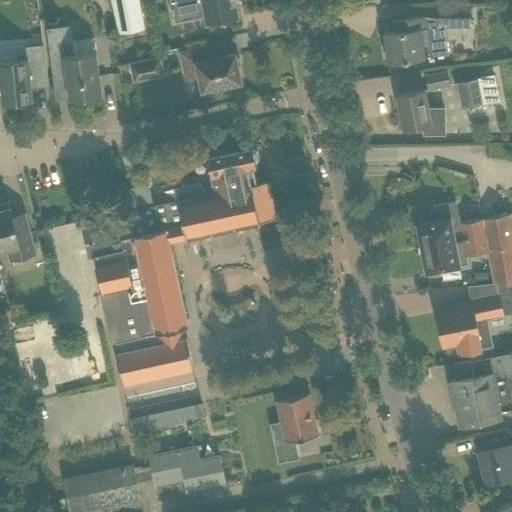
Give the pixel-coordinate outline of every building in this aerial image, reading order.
[(139,0),(111,0),(117,33),(144,28),(139,0)] [(172,0),(176,20),(203,15),(205,25),(219,22),(238,18),(234,0),(172,0)] [(437,26),(469,26),(470,5),(438,4),(437,26)] [(393,30),(385,31),(389,62),(409,59),(425,57),(449,54),(447,37),(429,39),(426,15),(411,17),(391,20),(393,30)] [(46,28),(50,57),(53,77),(67,75),(70,99),(74,99),(75,103),(89,101),(88,97),(101,95),(96,51),(73,54),(70,25),(46,28)] [(0,60),(0,79),(0,83),(2,103),(6,103),(7,105),(18,104),(18,101),(32,100),(31,88),(49,86),(43,44),(25,46),(15,58),(0,60)] [(180,52),(184,70),(197,67),(202,90),(205,90),(208,93),(212,94),(216,94),(220,93),(223,89),(225,85),(241,82),(238,66),(240,63),(239,59),(236,57),(235,53),(209,59),(207,46),(180,52)] [(131,63),(134,80),(163,74),(159,56),(131,63)] [(425,74),(428,89),(450,85),(447,70),(425,74)] [(459,107),(499,100),(494,73),(454,81),(459,107)] [(397,94),(403,127),(422,124),(424,134),(445,134),(444,107),(429,107),(425,89),(397,94)] [(175,187),(178,200),(256,183),(252,165),(256,165),(256,163),(259,159),(257,151),(253,148),(252,146),(207,156),(214,186),(203,188),(201,181),(175,187)] [(154,206),(130,211),(132,222),(90,231),(93,243),(85,245),(87,257),(93,256),(111,342),(113,341),(116,353),(117,352),(123,383),(194,368),(187,337),(183,338),(181,327),(187,325),(169,241),(186,237),(187,238),(260,222),(277,218),(269,180),(256,183),(178,200),(154,206)] [(125,189),(130,211),(154,206),(149,184),(125,189)] [(9,203),(0,205),(0,251),(7,250),(9,260),(36,253),(26,213),(12,216),(9,203)] [(417,223),(421,247),(486,234),(483,218),(455,224),(453,217),(450,217),(447,203),(434,205),(437,219),(417,223)] [(511,218),(511,212),(483,218),(486,234),(489,251),(495,282),(496,282),(511,281),(511,218)] [(489,251),(486,234),(421,247),(426,271),(459,265),(458,257),(489,251)] [(511,281),(496,282),(498,295),(471,301),(472,307),(439,314),(445,344),(458,341),(461,352),(490,346),(484,318),(511,312),(511,281)] [(11,311),(2,313),(4,323),(13,321),(11,311)] [(511,351),(453,363),(456,379),(452,380),(460,423),(501,415),(500,410),(511,407),(511,351)] [(300,458),(296,438),(318,433),(309,392),(277,399),(282,420),(270,423),(278,462),(300,458)] [(132,431),(204,414),(200,400),(129,416),(132,431)] [(511,430),(508,431),(507,427),(511,443),(478,451),(485,482),(511,475),(511,430)] [(197,445),(149,455),(156,486),(185,480),(187,491),(188,491),(226,483),(225,482),(220,456),(200,460),(197,445)] [(69,511),(79,511),(104,507),(105,511),(143,511),(133,462),(62,477),(69,511)]
